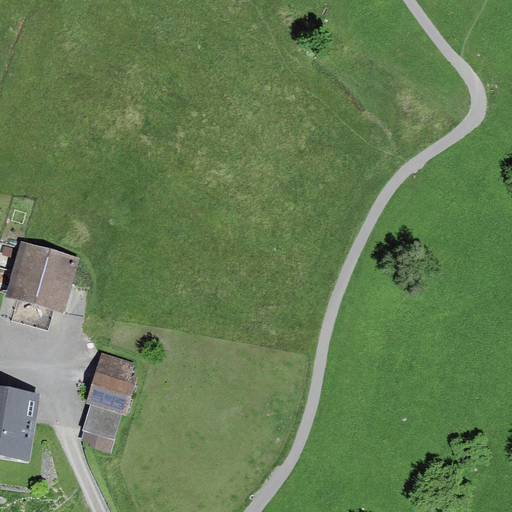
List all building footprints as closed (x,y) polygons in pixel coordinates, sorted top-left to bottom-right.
[(68,312),(81,260),(22,242),(6,297),(17,300),(56,309),(68,312)] [(131,376),(135,364),(102,354),(87,403),(91,404),(123,414),(127,415),(138,378),(131,376)] [(0,456),(29,461),(39,396),(0,389),(0,456)] [(123,414),(91,404),(83,431),(84,432),(115,441),(123,414)] [(115,441),(84,432),(81,441),(91,444),(90,449),(111,454),(115,441)]
